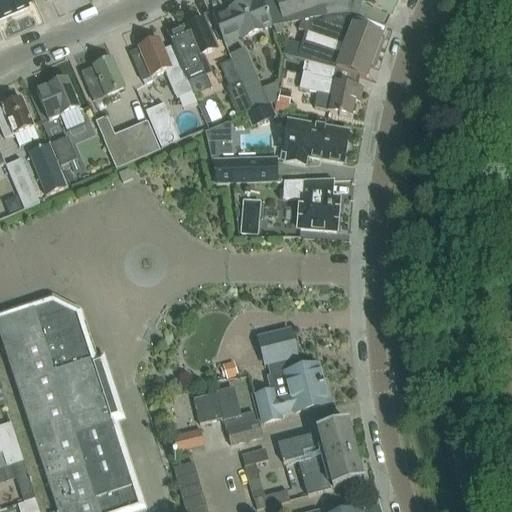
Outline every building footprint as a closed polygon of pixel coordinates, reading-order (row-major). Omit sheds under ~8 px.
[(0,0),(0,21),(27,10),(24,2),(29,0),(0,0)] [(301,22),(300,24),(317,21),(322,10),(350,0),(270,0),(261,3),(252,7),(250,3),(248,4),(247,1),(240,4),(241,6),(231,11),(231,12),(214,19),(225,45),(242,37),(243,40),(262,32),(262,31),(271,27),(301,22)] [(362,6),(390,19),(399,0),(350,0),(322,10),(317,21),(348,16),(357,18),(362,6)] [(298,60),(298,61),(306,63),(309,64),(335,71),(336,69),(360,79),(366,81),(382,37),(385,30),(386,29),(357,18),(348,16),(317,21),(300,24),(298,31),(305,33),(298,60)] [(169,39),(173,48),(187,82),(207,73),(201,58),(216,52),(204,22),(185,30),(185,32),(169,39)] [(130,55),(142,83),(143,83),(144,86),(155,82),(153,78),(165,73),(176,100),(192,94),(187,82),(173,48),(163,52),(158,42),(139,50),(140,51),(130,55)] [(231,61),(252,112),(276,102),(278,102),(279,92),(279,89),(276,83),(262,89),(244,48),(229,55),(231,61)] [(112,61),(81,74),(94,104),(125,91),(112,61)] [(252,112),(231,61),(219,66),(229,88),(226,89),(239,118),(252,112)] [(305,66),(299,89),(318,94),(314,110),(329,113),(332,114),(351,118),(352,114),(354,113),(356,108),(354,106),(358,89),(360,79),(336,69),(335,71),(309,64),(306,63),(305,66)] [(79,111),(74,99),(67,80),(36,93),(49,123),(79,111)] [(276,102),(274,115),(292,118),(294,107),(289,106),(292,94),(279,92),(278,102),(276,102)] [(2,108),(2,110),(0,110),(0,129),(5,141),(33,130),(21,100),(2,108)] [(161,149),(180,141),(164,104),(146,112),(161,149)] [(160,152),(152,134),(148,123),(115,137),(107,118),(96,123),(104,142),(103,142),(116,171),(160,152)] [(288,156),(286,164),(306,167),(307,159),(342,166),(344,156),(347,153),(348,148),(346,144),(348,134),(289,124),(288,133),(284,137),(284,141),(285,145),(284,155),(288,156)] [(75,161),(77,160),(68,138),(52,145),(61,167),(69,164),(75,161)] [(222,144),(206,144),(212,168),(216,168),(217,186),(276,183),(275,161),(218,163),(218,157),(222,157),(222,144)] [(66,189),(59,171),(49,147),(28,155),(46,198),(66,189)] [(25,211),(40,204),(21,160),(6,167),(25,211)] [(75,161),(69,164),(73,173),(79,171),(75,161)] [(298,230),(336,233),(338,213),(335,212),(336,201),(339,201),(339,200),(331,199),(332,182),(284,183),(283,200),(301,201),(298,230)] [(257,238),(259,205),(243,204),(241,237),(257,238)] [(125,511),(138,508),(132,489),(133,488),(92,362),(97,360),(87,328),(81,331),(74,310),(58,302),(24,313),(22,307),(13,310),(15,316),(0,320),(0,338),(57,511),(56,511),(125,511)] [(272,394),(256,398),(263,425),(281,421),(279,416),(294,412),(295,415),(328,406),(318,368),(292,374),(289,360),(296,359),(289,333),(259,340),(266,366),(269,379),(285,375),(290,397),(276,400),(274,393),(272,394)] [(233,362),(221,366),(222,369),(219,369),(223,380),(226,379),(226,381),(238,377),(233,362)] [(254,413),(239,416),(233,391),(193,401),(199,426),(224,420),(231,448),(263,439),(259,423),(256,424),(254,413)] [(0,455),(2,454),(7,468),(24,463),(11,423),(10,424),(2,426),(0,426),(0,455)] [(284,466),(297,463),(302,482),(307,498),(364,483),(348,424),(317,432),(318,437),(279,447),(284,466)] [(177,454),(204,448),(200,432),(173,438),(177,454)] [(266,449),(241,456),(245,469),(269,463),(266,449)] [(36,500),(24,463),(7,468),(0,470),(0,484),(16,479),(24,503),(36,500)] [(193,463),(173,469),(176,480),(196,473),(193,463)] [(257,466),(245,469),(253,501),(254,500),(257,511),(290,503),(287,491),(265,497),(263,488),(257,466)] [(196,473),(176,480),(179,490),(200,484),(196,473)] [(200,484),(179,490),(182,501),(203,495),(200,484)] [(203,495),(182,501),(185,511),(206,506),(203,495)]
